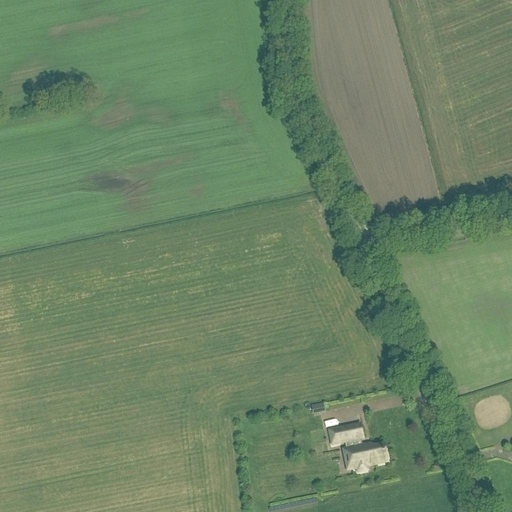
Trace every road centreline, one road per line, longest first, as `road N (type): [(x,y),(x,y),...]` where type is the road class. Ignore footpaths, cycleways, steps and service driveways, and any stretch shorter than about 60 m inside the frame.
road 1 (unclassified): [(484,511),(366,249)]
road 2 (unclassified): [(366,249),(300,111),(285,0)]
road 3 (unclassified): [(366,249),(511,219)]
